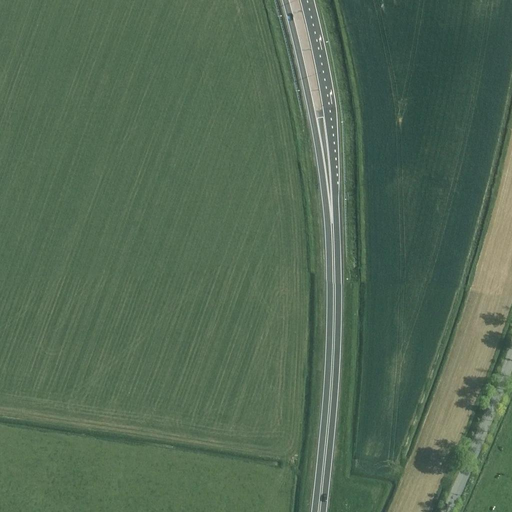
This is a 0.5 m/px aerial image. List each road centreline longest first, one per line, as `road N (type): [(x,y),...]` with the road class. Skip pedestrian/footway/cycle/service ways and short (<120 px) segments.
road 1 (trunk): [(284,0),(334,263)]
road 2 (trunk): [(334,263),(326,107),(303,0)]
road 3 (trunk): [(318,511),(334,263)]
road 4 (tertiary): [(450,511),(511,355)]
